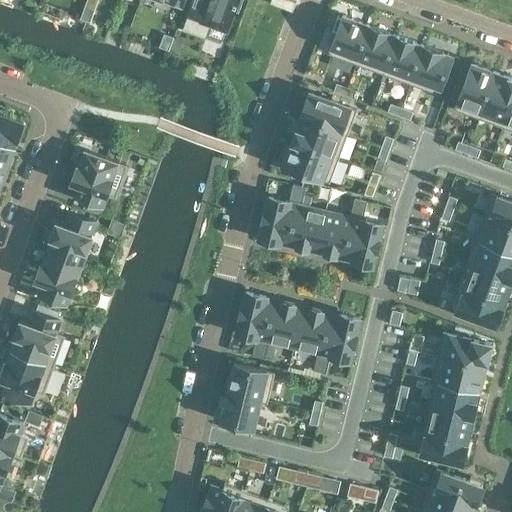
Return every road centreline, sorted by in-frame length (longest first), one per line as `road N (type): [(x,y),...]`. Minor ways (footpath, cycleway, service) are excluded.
road 1 (residential): [(224,263),(310,0)]
road 2 (residential): [(171,511),(224,263)]
road 3 (residential): [(0,279),(56,112),(36,92),(0,78)]
